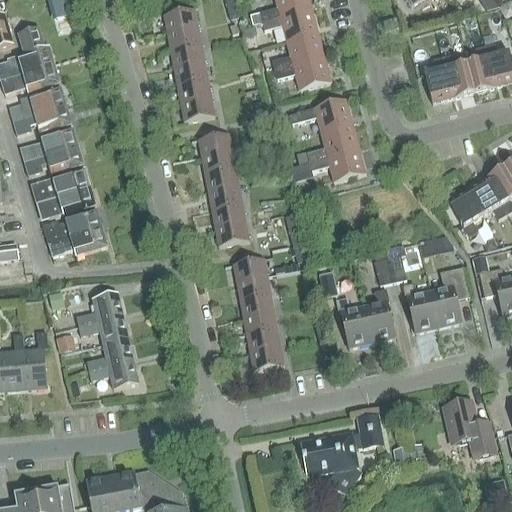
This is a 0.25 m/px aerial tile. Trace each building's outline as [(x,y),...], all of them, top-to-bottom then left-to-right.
[(231,0),(226,0),(224,1),(226,9),(234,6),(231,0)] [(274,0),(277,12),(259,16),(261,26),(311,13),(307,0),(274,0)] [(403,0),(410,10),(424,0),(403,0)] [(499,10),(491,0),(488,0),(481,6),(486,14),(499,10)] [(499,9),(505,21),(511,17),(511,10),(509,4),(499,9)] [(234,6),(226,9),(228,16),(236,14),(234,6)] [(261,26),(262,26),(264,35),(282,30),(286,45),(317,37),(311,13),(261,26)] [(163,19),(167,37),(197,32),(194,14),(163,19)] [(238,22),(236,14),(228,16),(230,24),(238,22)] [(259,16),(250,19),(252,28),(261,26),(259,16)] [(0,52),(13,49),(4,18),(0,18),(0,52)] [(384,35),(398,31),(395,21),(382,25),(384,35)] [(242,33),(244,42),(257,38),(255,29),(242,33)] [(54,68),(48,50),(44,52),(38,32),(18,38),(24,58),(17,60),(19,68),(12,70),(11,66),(0,69),(0,83),(0,84),(54,68)] [(201,49),(197,32),(167,37),(170,55),(201,49)] [(272,65),(274,74),(324,62),(317,37),(286,45),(290,61),(272,65)] [(490,37),(483,39),(486,50),(493,48),(490,37)] [(484,50),(495,91),(496,91),(496,90),(511,86),(511,67),(509,56),(497,59),(494,48),(493,48),(486,50),(484,50)] [(204,67),(201,49),(170,55),(174,73),(204,67)] [(478,64),(466,67),(474,97),(495,91),(484,50),(475,53),(478,64)] [(452,59),(442,61),(453,102),(474,97),(466,67),(455,70),(452,59)] [(453,102),(442,61),(433,64),(436,75),(424,78),(432,107),(453,102)] [(324,62),(274,74),(277,84),(295,79),(299,95),(330,87),(324,62)] [(207,85),(204,67),(174,73),(177,90),(207,85)] [(54,68),(0,84),(4,99),(16,95),(15,92),(25,89),(27,96),(59,86),(54,68)] [(211,102),(207,85),(177,90),(180,108),(211,102)] [(29,100),(21,103),(22,107),(8,111),(12,125),(66,109),(60,91),(29,100)] [(211,102),(180,108),(184,126),(214,121),(211,102)] [(316,122),(320,137),(352,129),(345,104),(296,117),(296,118),(289,120),(291,128),(316,122)] [(255,116),(263,113),(261,106),(253,108),(255,116)] [(66,109),(12,125),(16,139),(31,134),(29,129),(36,127),(39,136),(71,127),(66,109)] [(263,113),(255,116),(257,123),(265,121),(263,113)] [(265,121),(257,123),(260,131),(267,129),(265,121)] [(269,137),(267,129),(260,131),(262,139),(269,137)] [(358,153),(352,129),(320,137),(324,152),(306,157),(309,166),(358,153)] [(48,167),(51,178),(83,168),(72,132),(41,141),(43,149),(32,152),(31,149),(20,152),(28,180),(43,176),(41,169),(48,167)] [(198,144),(201,162),(232,156),(229,138),(198,144)] [(358,153),(309,166),(309,167),(311,175),(329,171),(333,187),(365,178),(358,153)] [(235,174),(232,156),(201,162),(205,180),(235,174)] [(305,156),(296,158),(298,169),(308,167),(305,156)] [(511,165),(503,171),(511,186),(511,165)] [(301,169),(289,172),(292,180),(311,175),(309,167),(301,169)] [(506,219),(508,218),(511,224),(511,223),(511,208),(509,204),(511,202),(511,186),(503,171),(484,183),(485,183),(506,219)] [(30,189),(32,196),(35,207),(89,191),(84,173),(52,182),(30,189)] [(239,192),(235,174),(205,180),(208,197),(239,192)] [(484,183),(466,194),(482,220),(492,214),(497,224),(506,219),(485,183),(484,183)] [(40,225),(55,221),(95,209),(89,191),(35,207),(40,225)] [(242,209),(239,192),(208,197),(211,215),(242,209)] [(472,226),(482,220),(466,194),(447,205),(469,241),(478,236),(472,226)] [(245,227),(242,209),(211,215),(215,233),(245,227)] [(42,230),(48,248),(101,232),(96,214),(65,223),(66,229),(59,232),(57,226),(42,230)] [(286,229),(294,227),(292,219),(284,221),(286,229)] [(245,227),(215,233),(218,251),(249,245),(245,227)] [(294,227),(286,229),(289,237),(296,234),(294,227)] [(101,232),(48,248),(52,262),(64,258),(63,254),(72,251),(75,260),(107,250),(107,249),(106,249),(101,232)] [(296,234),(289,237),(291,244),(299,242),(296,234)] [(445,240),(422,245),(425,260),(456,254),(445,240)] [(299,242),(291,244),(293,252),(301,250),(299,242)] [(486,256),(490,254),(497,252),(492,242),(486,244),(484,250),(486,255),(486,256)] [(0,265),(18,263),(16,249),(0,251),(0,265)] [(301,250),(293,252),(295,260),(303,258),(301,250)] [(403,250),(385,254),(387,263),(400,261),(405,259),(403,250)] [(305,265),(303,258),(295,260),(297,268),(303,266),(305,265)] [(485,260),(471,263),(475,280),(479,279),(478,278),(489,276),(485,260)] [(387,263),(393,287),(406,284),(400,261),(387,263)] [(233,268),(236,287),(267,281),(264,263),(233,268)] [(379,290),(393,287),(387,263),(374,266),(379,290)] [(303,266),(297,268),(299,275),(305,273),(303,266)] [(429,296),(438,333),(461,328),(455,304),(468,301),(462,272),(439,277),(443,293),(429,296)] [(489,276),(478,278),(479,279),(484,302),(497,299),(502,322),(511,319),(511,280),(503,283),(501,273),(489,276)] [(324,303),(337,300),(332,276),(318,279),(324,303)] [(270,299),(267,281),(236,287),(240,304),(270,299)] [(415,338),(438,333),(429,296),(416,299),(413,287),(402,290),(404,303),(406,302),(415,338)] [(363,311),(372,348),(395,343),(387,307),(388,306),(385,293),(374,296),(376,308),(363,311)] [(60,297),(48,300),(51,311),(63,308),(60,297)] [(76,321),(78,331),(123,321),(117,298),(92,304),(95,317),(76,321)] [(273,317),(270,299),(240,304),(243,322),(273,317)] [(372,348),(363,311),(350,314),(347,302),(335,305),(338,318),(340,317),(349,353),(372,348)] [(277,334),(273,317),(243,322),(246,340),(277,334)] [(128,343),(123,321),(78,331),(80,341),(100,336),(103,349),(128,343)] [(326,340),(323,332),(316,334),(318,342),(326,340)] [(280,352),(277,334),(246,340),(250,358),(280,352)] [(19,355),(22,395),(47,393),(44,353),(48,353),(46,336),(37,337),(38,353),(24,354),(19,355)] [(14,355),(0,356),(0,396),(22,395),(19,355),(24,354),(22,338),(13,339),(14,355)] [(69,340),(57,343),(60,356),(72,353),(69,340)] [(328,348),(326,340),(318,342),(320,350),(328,348)] [(133,365),(128,343),(103,349),(106,362),(86,366),(88,375),(133,365)] [(330,356),(328,348),(320,350),(322,358),(330,356)] [(280,352),(250,358),(253,376),(283,370),(280,352)] [(330,356),(322,358),(324,365),(332,363),(330,356)] [(133,365),(88,375),(90,385),(110,381),(113,394),(138,388),(133,365)] [(495,461),(494,454),(487,426),(476,428),(470,405),(444,411),(452,450),(470,446),(475,466),(495,461)] [(382,447),(376,418),(356,422),(359,437),(351,439),(351,436),(300,447),(306,476),(329,471),(330,476),(333,475),(334,479),(332,479),(327,487),(346,500),(361,477),(358,474),(357,475),(356,470),(358,470),(354,452),(362,450),(362,451),(382,447)] [(425,464),(422,449),(408,452),(411,466),(425,464)] [(411,468),(407,451),(392,454),(395,471),(411,468)] [(186,511),(187,511),(185,511),(182,497),(148,475),(134,478),(134,475),(85,485),(90,511),(186,511)] [(485,488),(488,501),(505,497),(502,485),(485,488)] [(73,511),(69,488),(36,494),(36,493),(35,493),(35,495),(14,499),(16,511),(73,511)]
